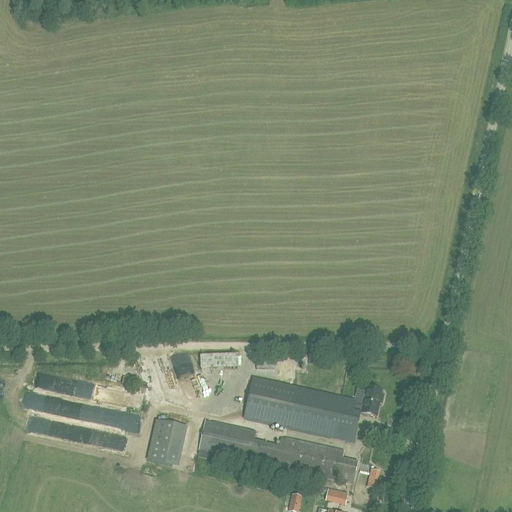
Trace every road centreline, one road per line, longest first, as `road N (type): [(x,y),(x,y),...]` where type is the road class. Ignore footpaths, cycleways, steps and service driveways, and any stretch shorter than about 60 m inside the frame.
road 1 (unclassified): [(443,345),(511,37)]
road 2 (track): [(222,345),(0,347)]
road 3 (unclassified): [(443,345),(222,345)]
road 4 (unclassified): [(406,511),(443,345)]
